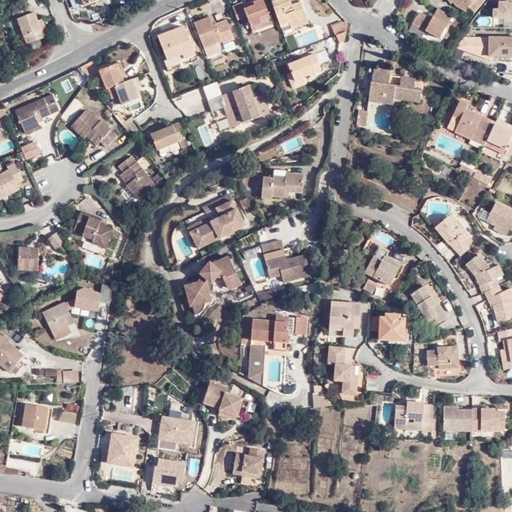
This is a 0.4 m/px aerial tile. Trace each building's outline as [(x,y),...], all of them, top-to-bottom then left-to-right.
[(78,0),(83,13),(87,11),(82,0),(78,0)] [(82,0),(87,11),(102,6),(99,0),(82,0)] [(241,2),(232,5),(237,19),(246,17),(249,25),(256,23),(258,28),(270,24),(261,0),(257,0),(252,2),(253,6),(243,9),(241,2)] [(296,21),(305,18),(300,3),(292,6),(289,0),(273,0),(275,4),(272,5),(280,27),(289,24),(296,21)] [(323,20),(335,11),(326,0),(319,0),(312,5),(323,20)] [(476,11),(484,0),(447,0),(450,3),(454,2),(458,6),(459,7),(461,8),(463,8),(465,8),(468,5),(476,11)] [(451,13),(435,5),(429,16),(418,10),(411,22),(438,36),(451,13)] [(30,12),(13,18),(15,26),(18,25),(27,49),(44,42),(41,36),(37,26),(30,12)] [(210,15),(196,21),(206,47),(215,44),(223,40),(224,42),(234,39),(226,18),(214,23),(210,15)] [(476,17),(477,25),(491,25),(491,17),(476,17)] [(308,25),(305,18),(296,21),(299,28),(308,25)] [(299,28),(296,21),(289,24),(291,31),(299,28)] [(42,24),(37,26),(41,36),(46,34),(42,24)] [(334,26),(337,35),(339,34),(348,31),(350,24),(334,26)] [(185,58),(196,54),(185,26),(159,36),(169,59),(183,53),(185,58)] [(317,30),(296,34),(298,45),(319,42),(317,30)] [(347,40),(348,31),(339,34),(342,43),(347,40)] [(486,35),(466,35),(459,46),(489,57),(489,54),(490,36),(486,35)] [(511,36),(490,36),(489,54),(511,55),(511,36)] [(215,44),(206,47),(209,54),(218,50),(215,44)] [(298,79),(308,74),(324,67),(321,60),(327,58),(323,49),(291,63),(294,70),(298,79)] [(171,63),(185,58),(183,53),(169,59),(165,60),(169,69),(173,68),(171,63)] [(122,61),(118,62),(122,74),(127,72),(122,61)] [(122,74),(118,62),(102,69),(109,87),(110,87),(117,84),(130,79),(127,72),(122,74)] [(416,86),(416,77),(393,75),(393,71),(374,69),(373,81),(371,81),(369,101),(395,103),(396,99),(422,101),(424,86),(416,86)] [(310,79),(308,74),(298,79),(294,70),(290,72),(295,85),(310,79)] [(84,88),(89,81),(81,71),(75,76),(84,88)] [(130,79),(117,84),(121,94),(125,103),(142,96),(139,86),(144,84),(140,75),(130,79)] [(424,78),(416,77),(416,86),(424,86),(424,78)] [(117,84),(110,87),(114,97),(121,94),(117,84)] [(260,114),(250,84),(223,92),(212,97),(216,107),(228,103),(230,110),(227,111),(230,118),(233,117),(236,124),(260,114)] [(44,98),(51,114),(61,110),(54,94),(44,98)] [(44,98),(16,111),(26,134),(42,127),(40,122),(43,122),(43,120),(44,118),(51,114),(44,98)] [(505,151),(511,135),(511,129),(504,126),(506,122),(507,120),(499,116),(497,121),(472,109),(467,106),(468,103),(460,99),(453,113),(462,117),(456,130),(473,138),(475,134),(488,141),(487,143),(505,151)] [(86,110),(71,127),(85,139),(87,137),(97,146),(101,142),(107,148),(118,136),(102,120),(100,123),(86,110)] [(369,111),(362,111),(361,125),(369,125),(369,111)] [(462,117),(453,113),(447,126),(456,130),(462,117)] [(191,146),(181,122),(152,134),(158,149),(180,140),(184,149),(191,146)] [(219,140),(215,122),(199,126),(204,144),(219,140)] [(486,144),(487,143),(488,141),(475,134),(473,138),(486,144)] [(285,153),(302,147),(298,137),(281,143),(285,153)] [(21,148),(26,161),(41,154),(35,141),(21,148)] [(133,180),(128,184),(139,199),(157,185),(134,156),(121,165),(126,172),(133,180)] [(464,171),(471,175),(475,167),(465,162),(463,166),(464,171)] [(11,170),(0,175),(0,200),(22,189),(19,182),(25,179),(17,164),(10,168),(11,170)] [(275,167),(274,176),(288,177),(289,172),(289,168),(275,167)] [(492,176),(478,170),(476,175),(489,182),(492,176)] [(417,171),(415,178),(422,182),(426,176),(417,171)] [(122,176),(128,184),(133,180),(126,172),(122,176)] [(305,174),(289,172),(288,177),(274,176),(264,175),(262,195),(274,197),(275,194),(289,196),(290,189),(303,191),(305,174)] [(200,232),(192,235),(197,247),(245,224),(233,198),(222,203),(226,213),(220,216),(197,226),(200,232)] [(511,207),(500,201),(491,220),(499,224),(498,227),(511,234),(511,233),(511,207)] [(220,216),(226,213),(222,203),(206,211),(208,215),(187,225),(192,235),(200,232),(197,226),(220,216)] [(83,209),(76,228),(86,231),(85,233),(96,238),(95,242),(109,247),(116,228),(108,225),(109,222),(103,220),(92,215),(93,213),(83,209)] [(454,244),(463,255),(471,248),(467,244),(473,238),(454,215),(439,228),(452,245),(454,244)] [(367,218),(363,225),(372,230),(376,222),(367,218)] [(59,233),(49,237),(53,249),(64,245),(59,233)] [(281,239),(262,244),(264,253),(284,246),(281,239)] [(77,241),(71,245),(77,254),(83,249),(77,241)] [(22,243),(20,268),(41,268),(42,244),(22,243)] [(392,285),(401,269),(387,262),(389,257),(393,251),(382,245),(368,272),(392,285)] [(289,262),(287,258),(286,254),(266,260),(272,277),(283,274),(285,280),(311,272),(305,252),(291,256),(293,261),(289,262)] [(229,256),(212,263),(212,264),(210,264),(209,264),(207,265),(206,266),(204,266),(203,268),(202,269),(201,270),(201,274),(193,284),(183,288),(190,308),(192,309),(195,318),(198,317),(202,313),(206,304),(211,298),(207,287),(208,286),(210,287),(217,284),(216,280),(224,278),(228,289),(241,284),(229,256)] [(487,287),(489,291),(502,285),(500,279),(507,275),(503,265),(495,269),(488,260),(480,256),(471,264),(475,271),(481,271),(482,276),(480,276),(484,286),(487,287)] [(403,265),(389,257),(387,262),(401,269),(403,265)] [(491,257),(488,260),(495,269),(503,265),(491,257)] [(371,279),(366,287),(375,292),(379,284),(371,279)] [(428,285),(413,295),(433,327),(448,318),(428,285)] [(502,285),(489,291),(495,305),(497,305),(502,321),(511,318),(511,289),(505,292),(502,285)] [(274,287),(257,291),(261,299),(276,295),(274,287)] [(55,331),(72,324),(78,321),(68,299),(46,310),(55,331)] [(329,326),(353,326),(360,326),(361,303),(331,301),(329,326)] [(389,316),(374,315),(372,329),(382,330),(382,339),(408,341),(409,330),(406,330),(406,318),(402,318),(402,314),(390,313),(389,316)] [(306,335),(308,317),(296,316),(294,334),(306,335)] [(289,322),(276,321),(253,319),(251,340),(273,343),(273,347),(285,349),(288,333),(292,334),(294,326),(288,325),(289,322)] [(75,331),(72,324),(55,331),(58,338),(75,331)] [(352,334),(353,326),(329,326),(328,334),(352,334)] [(511,328),(500,332),(502,341),(505,340),(508,349),(503,351),(509,370),(511,368),(511,328)] [(23,357),(8,342),(7,342),(6,343),(1,339),(2,338),(1,337),(0,335),(0,364),(9,372),(10,371),(15,374),(22,366),(21,365),(18,362),(23,357)] [(7,342),(8,342),(10,340),(4,335),(1,337),(2,338),(1,339),(6,343),(7,342)] [(346,363),(348,346),(331,344),(329,362),(336,363),(336,378),(344,378),(343,392),(357,393),(359,374),(356,374),(357,364),(346,363)] [(438,349),(428,349),(428,363),(439,364),(439,368),(459,367),(458,345),(438,346),(438,349)] [(26,359),(23,357),(18,362),(21,365),(26,359)] [(58,381),(57,369),(36,370),(36,382),(58,381)] [(79,380),(79,371),(58,371),(58,380),(79,380)] [(220,409),(236,414),(238,408),(240,409),(244,397),(227,392),(229,386),(210,379),(202,401),(221,407),(220,409)] [(422,429),(434,430),(435,414),(425,413),(424,401),(408,400),(407,406),(395,405),(394,426),(407,427),(407,421),(423,422),(422,427),(422,429)] [(47,429),(51,407),(28,402),(24,424),(47,429)] [(67,404),(65,410),(79,413),(80,407),(67,404)] [(446,430),(474,431),(475,409),(461,409),(461,406),(447,405),(446,430)] [(497,407),(475,407),(475,409),(474,431),(485,431),(485,430),(506,430),(506,411),(498,411),(497,407)] [(238,415),(236,414),(220,409),(218,414),(236,420),(238,415)] [(77,413),(60,410),(59,421),(76,424),(77,413)] [(194,419),(165,414),(161,437),(191,442),(194,419)] [(125,457),(123,464),(133,465),(137,435),(111,431),(106,454),(125,457)] [(243,468),(261,471),(265,449),(251,446),(250,454),(236,452),(232,472),(242,474),(243,468)] [(105,461),(123,464),(125,457),(106,454),(105,461)] [(185,461),(158,457),(156,464),(154,464),(151,481),(176,485),(177,480),(182,480),(185,461)] [(259,477),(261,471),(243,468),(242,474),(259,477)] [(487,475),(479,475),(479,503),(487,504),(487,475)]
